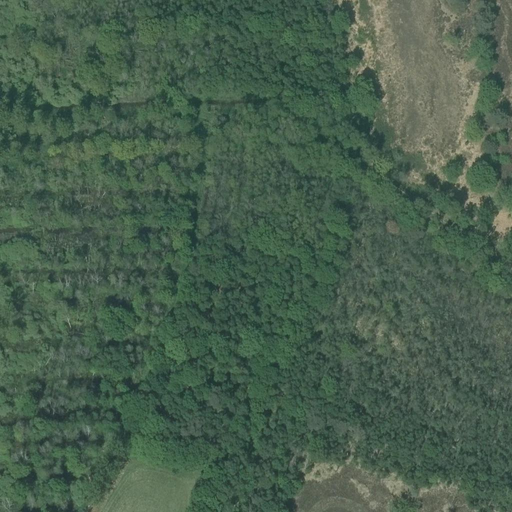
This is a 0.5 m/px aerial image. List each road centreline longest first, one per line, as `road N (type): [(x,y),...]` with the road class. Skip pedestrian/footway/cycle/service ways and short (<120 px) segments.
road 1 (track): [(81,511),(134,417),(187,274),(202,126),(197,111),(0,114)]
road 2 (track): [(420,209),(271,109),(197,111)]
